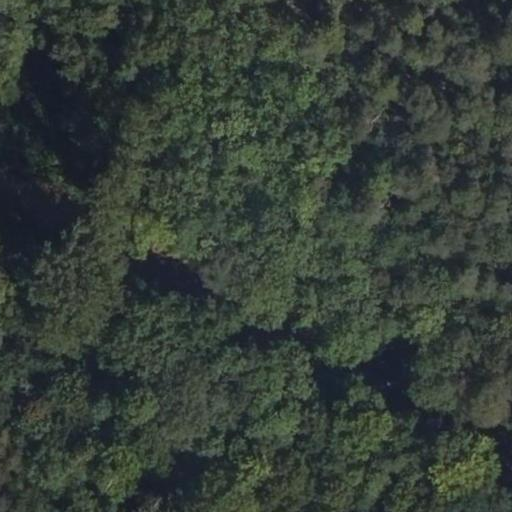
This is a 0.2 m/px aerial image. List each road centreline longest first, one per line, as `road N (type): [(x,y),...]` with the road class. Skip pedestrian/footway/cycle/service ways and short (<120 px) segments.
road 1 (tertiary): [(0,199),(511,494)]
road 2 (track): [(347,511),(0,275)]
